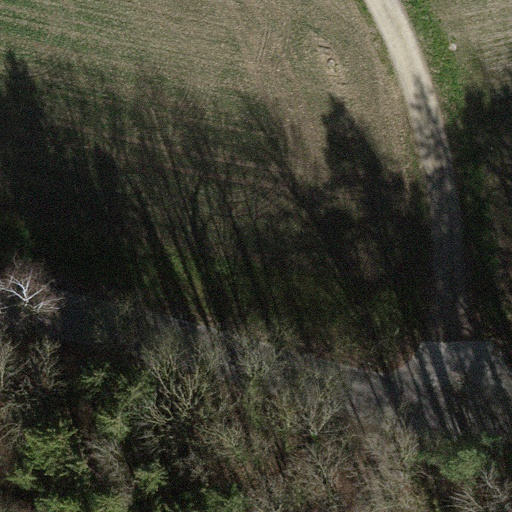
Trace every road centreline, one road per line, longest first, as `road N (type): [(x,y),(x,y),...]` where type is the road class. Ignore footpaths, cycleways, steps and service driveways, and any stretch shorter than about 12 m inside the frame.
road 1 (track): [(383,0),(397,19),(454,232),(421,408),(380,511)]
road 2 (unclassified): [(511,393),(421,408),(0,299)]
